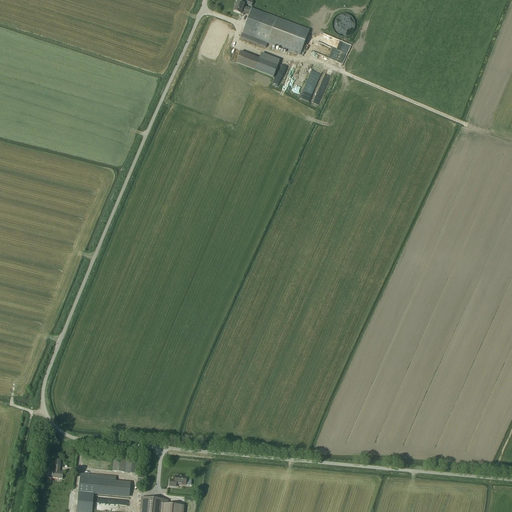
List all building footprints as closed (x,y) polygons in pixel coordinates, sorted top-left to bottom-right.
[(277,18),(252,9),(251,10),(244,7),(244,5),(237,2),(233,12),(241,15),(242,12),(249,15),(242,34),(240,39),(265,49),(267,44),(300,56),(310,30),(277,18)] [(355,26),(355,25),(355,24),(355,23),(355,22),(354,21),(354,20),(353,20),(353,19),(352,18),(351,17),(350,16),(349,15),(348,15),(347,15),(346,14),(345,14),(344,14),(343,14),(342,14),(341,14),(340,15),(339,15),(338,15),(337,16),(336,17),(335,18),(334,19),(334,20),(333,20),(333,21),(333,22),(332,23),(332,24),(332,25),(332,26),(332,27),(332,28),(333,29),(333,30),(333,31),(334,32),(334,33),(335,33),(336,34),(336,35),(337,35),(338,36),(339,36),(340,37),(341,37),(342,37),(343,37),(344,37),(345,37),(346,37),(347,37),(348,36),(349,36),(350,35),(351,34),(352,34),(353,33),(353,32),(354,31),(354,30),(354,29),(355,28),(355,27),(355,26)] [(328,64),(331,59),(314,52),(312,57),(328,64)] [(254,71),(258,60),(240,53),(236,64),(254,71)] [(254,71),(273,78),(279,61),(261,54),(258,60),(254,71)] [(299,68),(292,91),(299,94),(307,71),(299,68)] [(318,84),(321,73),(313,70),(310,81),(318,84)] [(112,472),(125,473),(128,474),(137,475),(138,461),(128,460),(126,460),(113,459),(112,472)] [(48,478),(62,479),(63,472),(60,472),(61,460),(56,460),(55,472),(48,471),(48,478)] [(81,474),(79,492),(94,493),(129,497),(130,483),(115,482),(116,477),(81,474)] [(138,483),(145,483),(146,475),(139,474),(138,483)] [(186,485),(186,477),(179,476),(179,477),(175,476),(175,480),(170,480),(169,486),(176,487),(176,485),(186,485)] [(79,492),(76,511),(92,511),(94,493),(79,492)] [(140,511),(182,511),(183,506),(168,505),(168,500),(141,498),(140,511)]
